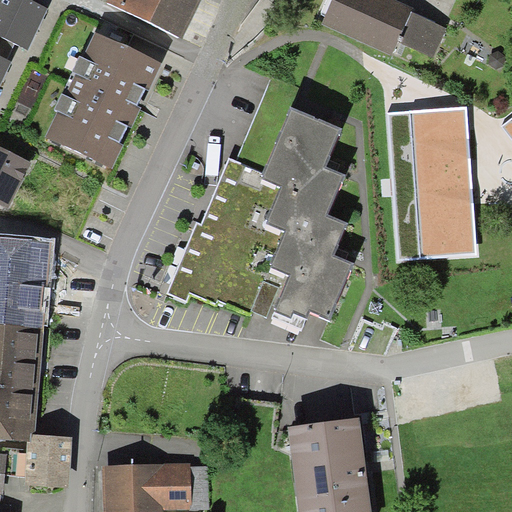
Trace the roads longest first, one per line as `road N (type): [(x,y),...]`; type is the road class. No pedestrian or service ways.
road 1 (residential): [(101,329),(146,343),(388,368),(511,342)]
road 2 (residential): [(120,272),(237,0)]
road 3 (residential): [(80,511),(87,393),(101,329)]
road 4 (residential): [(0,229),(52,237),(120,272)]
